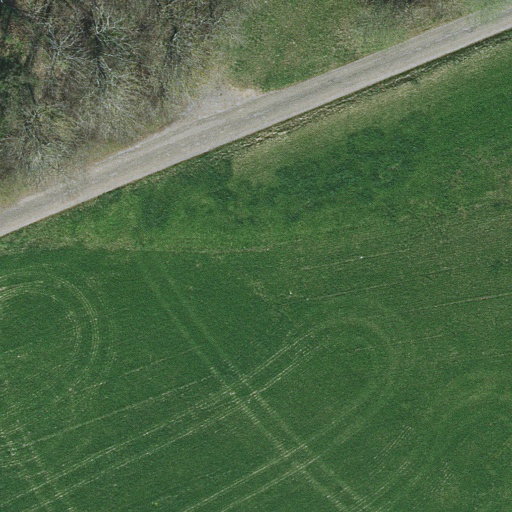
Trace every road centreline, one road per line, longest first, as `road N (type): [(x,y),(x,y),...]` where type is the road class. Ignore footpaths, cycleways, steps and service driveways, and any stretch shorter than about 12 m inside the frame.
road 1 (unclassified): [(511,9),(0,215)]
road 2 (track): [(206,132),(233,0)]
